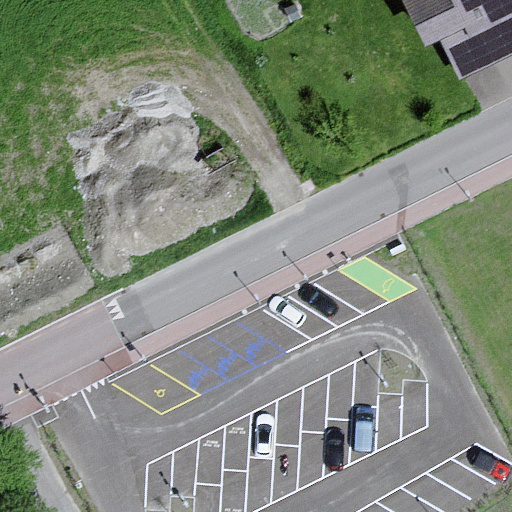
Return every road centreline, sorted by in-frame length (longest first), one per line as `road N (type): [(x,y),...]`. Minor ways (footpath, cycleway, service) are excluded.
road 1 (residential): [(511,126),(0,380)]
road 2 (residential): [(0,399),(61,511)]
